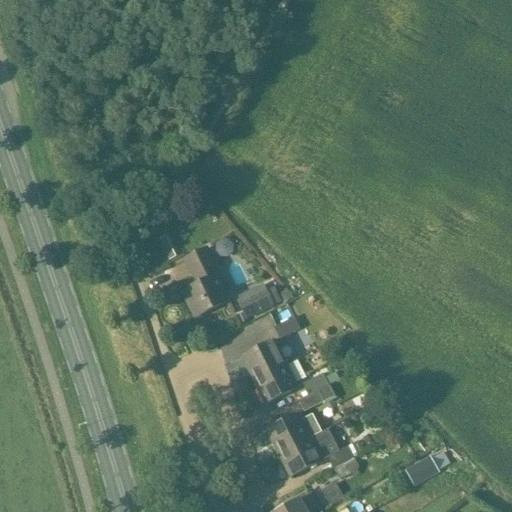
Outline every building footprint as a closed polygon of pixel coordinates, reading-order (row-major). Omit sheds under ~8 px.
[(183,261),(195,287),(182,293),(195,319),(229,302),(218,279),(223,277),(209,248),(183,261)] [(275,308),(274,306),(267,292),(240,306),(247,321),(275,308)] [(280,341),(300,331),(295,319),(275,329),(280,341)] [(254,381),(287,365),(275,341),(242,358),(254,381)] [(287,365),(254,381),(266,405),(298,388),(287,365)] [(308,397),(329,386),(323,375),(303,385),(308,397)] [(331,385),(329,386),(308,397),(309,397),(299,402),(305,413),(323,404),(324,406),(338,399),(331,385)] [(313,415),(302,421),(299,415),(267,431),(279,454),(322,432),(313,415)] [(322,432),(279,454),(291,478),(322,461),(311,440),(322,434),(322,432)] [(334,470),(335,470),(345,465),(354,460),(348,448),(328,458),(334,470)] [(418,465),(426,479),(439,471),(431,458),(418,465)] [(350,476),(345,465),(335,470),(340,481),(350,476)] [(322,511),(312,493),(300,500),(299,500),(277,511),(322,511)]
